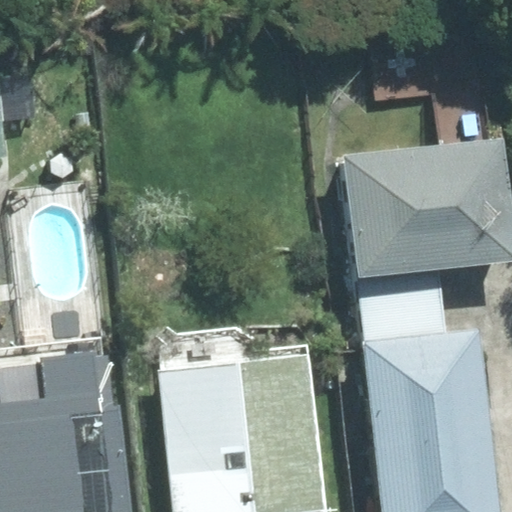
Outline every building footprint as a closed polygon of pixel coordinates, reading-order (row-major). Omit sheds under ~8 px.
[(21,27),(0,28),(0,51),(23,49),(21,27)] [(424,302),(421,271),(492,263),(480,140),(316,158),(328,281),(338,279),(341,311),(424,302)] [(427,333),(424,302),(341,311),(344,342),(334,343),(351,511),(468,511),(451,330),(427,333)] [(0,511),(109,511),(91,356),(75,358),(74,353),(24,358),(28,398),(0,401),(0,511)] [(311,511),(296,357),(146,374),(159,511),(311,511)]
